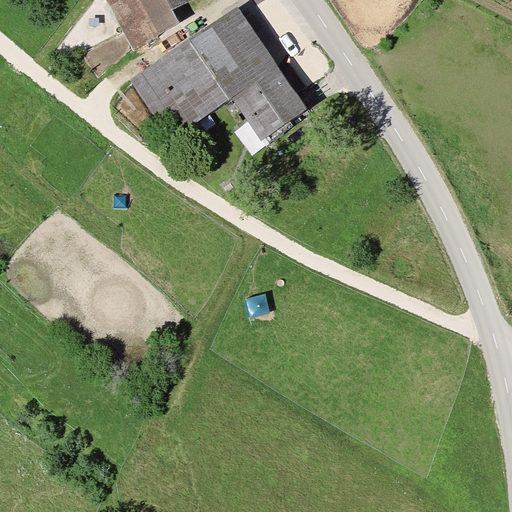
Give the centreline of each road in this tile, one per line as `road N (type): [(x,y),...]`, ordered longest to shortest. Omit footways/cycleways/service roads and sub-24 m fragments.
road 1 (residential): [(490,324),(450,321),(249,223),(173,176),(0,40)]
road 2 (tertiary): [(490,324),(432,192),(307,0)]
